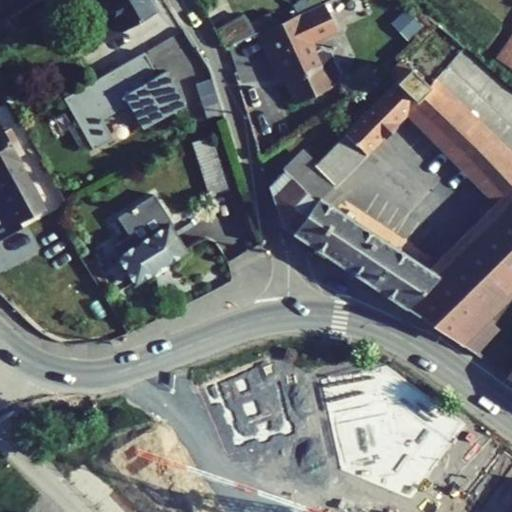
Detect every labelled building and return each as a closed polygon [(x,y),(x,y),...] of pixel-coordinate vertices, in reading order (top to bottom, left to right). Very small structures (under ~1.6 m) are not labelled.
[(44,0),(50,10),(67,0),(103,0),(114,18),(95,29),(102,42),(157,11),(150,0),(44,0)] [(316,0),(297,0),(291,3),(297,14),(320,4),(316,0)] [(323,2),(320,4),(297,14),(275,24),(258,32),(277,74),(282,72),(286,81),(296,103),(338,83),(341,74),(330,51),(321,47),(314,50),(310,41),(336,30),(323,2)] [(390,23),(407,40),(421,26),(406,9),(390,23)] [(245,16),(214,30),(225,48),(258,32),(275,24),(270,13),(250,22),(245,16)] [(166,70),(153,77),(148,80),(144,74),(150,71),(154,69),(144,52),(63,98),(93,150),(113,139),(103,121),(129,106),(142,128),(185,104),(166,70)] [(316,162),(313,165),(332,184),(408,108),(505,206),(441,271),(434,267),(431,271),(333,206),(310,245),(458,343),(485,316),(511,288),(511,162),(432,82),(428,88),(399,60),(386,73),(395,82),(316,162)] [(286,81),(282,72),(277,74),(281,83),(286,81)] [(16,125),(4,131),(18,157),(30,151),(16,125)] [(4,131),(1,126),(0,126),(0,190),(1,190),(19,223),(46,208),(18,157),(4,131)] [(191,142),(209,195),(228,188),(211,136),(191,142)] [(281,168),(283,169),(315,201),(319,197),(332,184),(313,165),(316,162),(301,148),(281,168)] [(283,169),(268,185),(281,226),(293,234),(312,204),(315,201),(283,169)] [(111,246),(134,283),(185,251),(175,237),(194,225),(191,221),(173,232),(168,225),(172,223),(154,194),(118,217),(129,235),(111,246)] [(312,204),(293,234),(310,245),(333,206),(319,197),(315,201),(312,204)] [(476,356),(499,330),(485,316),(458,343),(476,356)] [(273,354),(200,383),(229,456),(301,436),(273,354)] [(320,377),(340,470),(411,498),(466,425),(386,365),(320,377)] [(17,494),(3,480),(0,483),(0,511),(46,511),(23,488),(17,494)]
